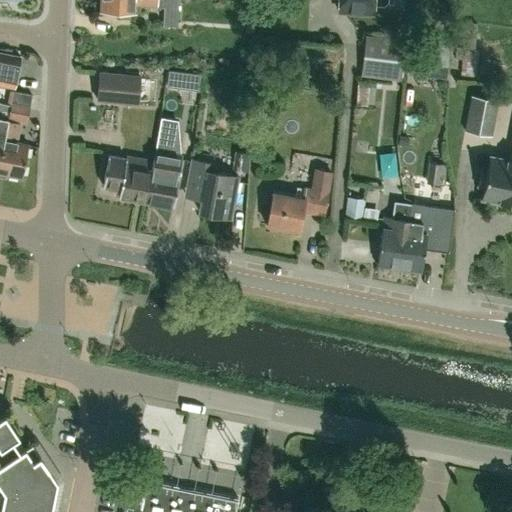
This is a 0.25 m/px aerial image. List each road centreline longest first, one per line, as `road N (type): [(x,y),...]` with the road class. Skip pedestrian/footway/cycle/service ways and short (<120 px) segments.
road 1 (tertiary): [(511,332),(51,239)]
road 2 (residential): [(511,460),(108,379)]
road 3 (residential): [(58,39),(51,239)]
road 4 (residential): [(108,379),(80,511)]
road 5 (residential): [(51,239),(45,367)]
